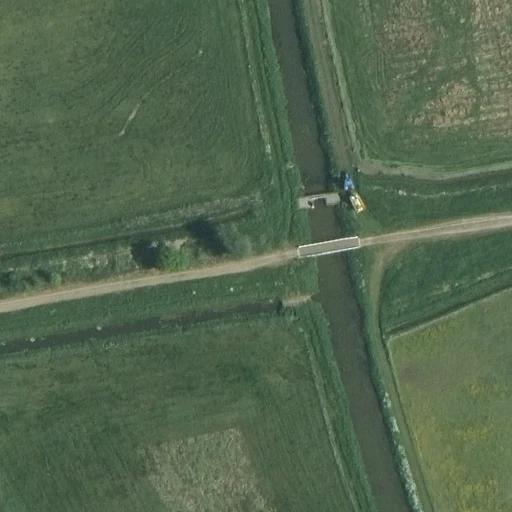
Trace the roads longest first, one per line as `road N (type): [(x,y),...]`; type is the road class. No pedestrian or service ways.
road 1 (track): [(0,306),(284,256)]
road 2 (track): [(360,242),(511,215)]
